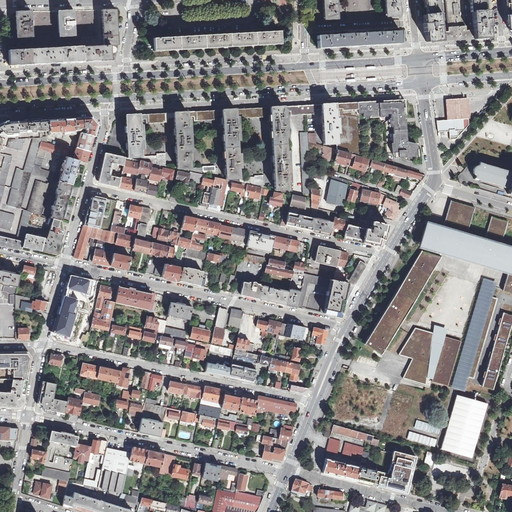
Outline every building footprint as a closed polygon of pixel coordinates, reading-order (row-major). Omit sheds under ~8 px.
[(320,0),(321,22),(336,21),(334,0),(320,0)] [(345,0),(347,23),(375,21),(373,0),(345,0)] [(387,16),(399,16),(399,7),(400,7),(399,5),(399,3),(398,3),(398,0),(384,0),(386,10),(387,16)] [(424,15),(439,14),(440,13),(438,0),(424,0),(425,7),(426,7),(427,14),(423,15),(424,15)] [(465,11),(463,0),(445,0),(448,28),(441,29),(442,41),(455,40),(474,39),(473,27),(466,28),(465,11)] [(470,0),(471,12),(488,11),(488,10),(484,10),(484,4),(485,4),(485,0),(470,0)] [(84,61),(110,60),(109,45),(118,45),(116,9),(102,10),(103,44),(100,44),(100,46),(83,47),(84,61)] [(61,37),(75,36),(74,10),(59,11),(61,37)] [(18,37),(33,37),(31,11),(16,12),(18,37)] [(474,39),(490,38),(489,27),(490,27),(490,19),(489,19),(488,11),(471,12),(472,12),(473,27),(474,39)] [(427,42),(442,41),(441,29),(439,14),(424,15),(425,23),(423,24),(424,32),(426,32),(427,42)] [(318,48),(401,44),(400,44),(401,44),(400,31),(388,32),(388,30),(383,30),(383,32),(361,33),(361,31),(356,32),(356,33),(335,35),(334,33),(330,33),(330,35),(317,36),(318,48)] [(157,38),(154,38),(154,50),(170,49),(176,49),(183,48),(201,47),(208,47),(226,46),(233,45),(251,44),(259,44),(280,43),(280,31),(265,32),(157,38)] [(109,45),(110,60),(114,60),(118,45),(109,45)] [(70,62),(84,61),(83,47),(83,46),(59,48),(61,63),(70,62)] [(46,64),(61,63),(59,48),(34,49),(35,64),(46,63),(46,64)] [(35,64),(34,49),(6,51),(5,60),(10,66),(26,65),(35,64)] [(358,111),(358,114),(363,114),(363,117),(370,116),(370,118),(383,117),(383,115),(390,115),(391,123),(390,123),(390,127),(393,127),(394,143),(392,143),(393,153),(394,153),(398,152),(398,156),(405,156),(405,158),(417,157),(418,157),(418,150),(418,149),(417,146),(415,146),(412,146),(412,143),(407,141),(406,122),(404,122),(404,114),(406,114),(405,108),(405,106),(405,100),(405,99),(404,100),(398,100),(396,100),(391,100),(389,101),(383,101),(375,101),(368,102),(358,102),(358,111)] [(468,99),(446,101),(446,120),(468,119),(469,118),(468,99)] [(335,104),(336,113),(358,111),(358,102),(357,102),(356,102),(350,103),(346,103),(339,103),(338,103),(335,104)] [(307,105),(308,115),(314,114),(315,116),(316,115),(322,115),(324,144),(337,144),(337,134),(336,119),(336,113),(335,104),(328,104),(321,104),(316,105),(314,105),(313,105),(307,105)] [(284,106),(284,112),(287,112),(290,111),(290,115),(295,115),(308,115),(307,105),(297,106),(286,106),(284,106)] [(270,107),(270,113),(272,150),(274,191),(284,193),(290,194),(291,194),(291,190),(289,190),(288,175),(290,175),(289,158),(287,158),(285,131),(287,131),(286,117),(284,117),(284,112),(284,106),(270,107)] [(235,109),(236,114),(242,114),(243,118),(249,118),(252,118),(264,117),(264,113),(270,113),(270,107),(252,108),(235,109)] [(236,114),(235,109),(222,110),(222,115),(223,129),(225,162),(226,179),(239,179),(239,178),(239,168),(241,168),(240,154),(238,154),(237,134),(240,134),(239,123),(236,123),(236,114)] [(222,115),(222,110),(204,111),(188,112),(188,117),(194,117),(194,121),(204,120),(216,120),(216,116),(222,115)] [(337,144),(337,150),(338,150),(350,154),(352,154),(353,155),(356,155),(361,157),(358,114),(358,111),(336,113),(336,119),(338,119),(339,134),(337,134),(337,144)] [(174,118),(174,112),(157,113),(139,114),(140,120),(145,120),(146,124),(158,123),(166,123),(168,123),(168,118),(174,118)] [(188,117),(188,112),(174,112),(174,118),(175,134),(177,169),(191,168),(190,158),(190,154),(192,155),(190,126),(189,126),(188,124),(188,117)] [(140,120),(139,114),(125,115),(126,127),(127,135),(127,143),(128,156),(128,157),(142,157),(141,148),(141,146),(141,143),(143,143),(143,132),(140,132),(140,126),(140,120)] [(74,118),(75,130),(80,129),(81,128),(82,128),(81,133),(94,136),(97,125),(91,117),(74,118)] [(46,131),(47,135),(61,134),(61,133),(63,132),(63,134),(75,133),(75,130),(74,118),(48,120),(48,131),(46,131)] [(46,131),(48,131),(48,120),(48,119),(17,121),(18,133),(31,132),(31,133),(35,132),(40,131),(44,131),(46,131)] [(437,121),(438,131),(449,131),(450,140),(456,139),(469,124),(468,119),(446,120),(437,121)] [(17,121),(12,121),(10,122),(6,122),(5,123),(4,122),(3,122),(1,123),(0,123),(0,149),(3,138),(5,137),(5,136),(15,135),(18,135),(18,133),(17,121)] [(94,136),(81,133),(77,147),(90,151),(94,136)] [(308,133),(300,133),(302,165),(304,193),(311,193),(311,188),(310,176),(310,169),(310,165),(309,145),(309,142),(308,133)] [(40,137),(34,138),(24,171),(32,173),(40,149),(42,142),(43,137),(40,137)] [(19,139),(19,142),(15,142),(9,142),(7,147),(22,151),(26,138),(19,139)] [(47,143),(42,142),(40,149),(61,156),(66,157),(67,157),(70,145),(62,143),(61,147),(47,143)] [(335,149),(324,146),(322,159),(326,160),(327,159),(330,160),(331,157),(332,157),(335,149)] [(90,151),(77,147),(73,159),(79,161),(86,163),(90,151)] [(32,173),(53,179),(55,174),(51,173),(52,172),(41,168),(44,158),(56,161),(56,159),(58,160),(60,158),(61,156),(40,149),(32,173)] [(338,150),(335,162),(347,166),(350,154),(338,150)] [(105,153),(99,180),(101,183),(118,187),(122,174),(118,173),(117,177),(110,176),(110,178),(108,178),(112,163),(124,166),(125,157),(105,153)] [(142,157),(142,161),(152,163),(163,166),(166,166),(165,154),(157,154),(157,156),(145,157),(142,157)] [(0,184),(5,186),(13,157),(5,155),(5,156),(4,161),(1,170),(0,173),(0,174),(0,175),(0,184)] [(361,157),(356,155),(355,158),(352,168),(359,169),(362,157),(361,157)] [(67,157),(66,157),(64,164),(63,164),(61,170),(62,171),(59,181),(72,185),(75,176),(76,176),(77,174),(76,174),(77,172),(77,171),(78,168),(77,168),(78,164),(79,161),(73,159),(67,157)] [(118,187),(133,191),(140,160),(128,158),(125,157),(124,166),(122,174),(118,187)] [(362,157),(359,169),(365,171),(367,164),(370,165),(372,160),(362,157)] [(133,191),(146,193),(148,185),(149,179),(151,168),(152,163),(142,161),(140,160),(133,191)] [(372,160),(370,165),(370,166),(383,170),(385,164),(372,160)] [(511,169),(511,170),(511,171),(483,164),(483,163),(482,163),(482,162),(480,162),(479,162),(478,164),(477,163),(472,166),(470,172),(473,177),(475,177),(474,179),(475,179),(477,180),(478,180),(509,189),(509,190),(508,194),(511,195),(511,169)] [(396,167),(385,164),(383,170),(389,172),(394,173),(396,167)] [(191,168),(191,172),(203,175),(216,177),(219,178),(218,168),(215,168),(215,166),(203,167),(203,168),(191,168)] [(408,170),(396,167),(394,173),(396,174),(406,177),(406,175),(408,170)] [(23,170),(17,168),(12,188),(13,188),(19,190),(23,170)] [(149,179),(160,181),(161,179),(161,177),(162,171),(151,168),(149,179)] [(163,168),(162,171),(161,177),(167,178),(167,179),(172,180),(174,170),(163,168)] [(310,176),(330,182),(326,202),(344,206),(345,200),(345,199),(348,181),(346,180),(331,175),(316,171),(310,169),(310,176)] [(24,171),(23,170),(19,190),(15,207),(21,209),(26,191),(32,173),(24,171)] [(408,170),(406,175),(420,179),(420,178),(423,178),(425,175),(424,175),(421,174),(408,170)] [(190,174),(178,172),(177,179),(183,180),(182,182),(188,184),(188,181),(190,174)] [(190,172),(190,174),(188,181),(194,182),(199,183),(201,184),(202,178),(203,175),(191,172),(190,172)] [(239,179),(240,183),(247,185),(256,186),(261,188),(263,188),(263,176),(255,176),(255,177),(239,178),(239,179)] [(219,178),(216,177),(215,181),(213,187),(211,194),(208,207),(208,208),(216,210),(224,179),(219,178)] [(201,184),(213,187),(215,181),(202,178),(201,184)] [(224,179),(216,210),(219,211),(220,206),(222,206),(227,184),(230,185),(231,183),(231,181),(224,179)] [(28,211),(32,212),(42,215),(51,184),(48,183),(48,184),(37,181),(28,211)] [(72,185),(59,181),(55,194),(57,195),(54,206),(52,205),(51,209),(53,210),(51,218),(61,221),(62,221),(72,185)] [(240,183),(231,181),(231,183),(232,184),(231,190),(242,192),(245,192),(247,185),(240,183)] [(356,183),(355,188),(352,188),(352,190),(351,189),(348,200),(354,201),(357,190),(362,192),(362,190),(363,185),(356,183)] [(0,204),(5,186),(0,184),(0,227),(11,231),(15,215),(0,211),(0,204)] [(157,196),(159,187),(148,185),(146,193),(157,196)] [(247,185),(245,192),(245,195),(248,195),(248,191),(249,192),(249,197),(254,198),(256,186),(247,185)] [(398,185),(395,192),(408,198),(412,194),(406,191),(402,189),(403,187),(398,185)] [(19,190),(13,188),(8,205),(15,207),(19,190)] [(311,193),(311,199),(312,207),(318,208),(320,201),(322,195),(320,194),(321,191),(311,188),(311,193)] [(360,200),(369,202),(371,191),(362,190),(362,192),(360,200)] [(369,202),(378,204),(380,194),(380,193),(371,191),(369,202)] [(172,192),(171,194),(170,199),(179,201),(181,194),(174,192),(172,192)] [(199,205),(207,207),(208,207),(211,194),(202,192),(199,205)] [(274,193),(272,198),(270,197),(269,203),(281,206),(283,195),(274,193)] [(115,211),(117,200),(92,194),(87,213),(98,215),(98,217),(106,218),(103,230),(110,231),(115,211)] [(293,195),(292,197),(291,204),(298,206),(306,207),(305,197),(293,195)] [(386,214),(393,220),(398,213),(399,211),(395,208),(398,204),(385,199),(383,205),(387,206),(387,208),(388,211),(386,214)] [(451,201),(448,208),(473,215),(475,208),(451,201)] [(125,229),(124,234),(135,237),(144,239),(145,235),(151,209),(150,208),(142,207),(142,208),(130,205),(125,229)] [(443,226),(435,250),(508,272),(507,274),(503,290),(511,292),(511,249),(500,246),(501,244),(508,222),(491,217),(484,239),(484,241),(466,236),(467,234),(473,215),(448,208),(443,226)] [(24,210),(17,240),(0,236),(0,244),(22,249),(23,246),(26,234),(28,228),(29,224),(32,212),(28,211),(24,210)] [(115,211),(110,231),(118,233),(124,234),(125,229),(116,226),(117,223),(118,223),(118,222),(119,222),(119,218),(122,216),(119,212),(115,211)] [(32,212),(29,224),(38,227),(50,231),(63,235),(65,235),(66,230),(62,229),(62,228),(62,227),(62,226),(62,225),(59,224),(60,221),(61,221),(51,218),(42,215),(32,212)] [(312,218),(296,214),(291,213),(289,213),(288,216),(287,219),(286,225),(291,226),(295,227),(305,229),(311,231),(312,231),(312,218)] [(184,216),(181,229),(187,230),(187,231),(189,232),(189,230),(193,231),(196,219),(184,216)] [(312,218),(312,231),(315,232),(316,232),(318,232),(320,233),(322,233),(323,234),(326,234),(327,234),(329,235),(330,235),(330,234),(333,222),(331,222),(325,221),(325,220),(321,219),(322,217),(314,216),(313,218),(312,218)] [(334,217),(333,222),(330,234),(333,235),(335,227),(345,230),(346,225),(348,221),(334,217)] [(196,219),(193,231),(193,233),(197,234),(198,231),(204,232),(206,233),(208,221),(196,219)] [(208,221),(206,233),(212,234),(214,223),(208,221)] [(418,247),(507,274),(508,272),(435,250),(443,226),(426,221),(418,247)] [(343,238),(344,238),(348,239),(351,240),(352,240),(353,240),(354,240),(355,241),(358,241),(362,242),(363,242),(369,244),(370,244),(373,245),(374,245),(374,244),(375,241),(379,242),(380,239),(382,239),(382,238),(383,234),(383,233),(383,232),(386,232),(386,231),(387,226),(388,225),(372,222),(370,231),(346,225),(345,230),(343,238)] [(214,223),(212,234),(218,235),(220,225),(221,224),(214,223)] [(110,231),(103,230),(83,225),(74,258),(83,260),(86,248),(89,237),(115,244),(118,233),(110,231)] [(218,235),(218,237),(229,239),(228,240),(229,241),(230,239),(233,228),(220,225),(218,235)] [(235,240),(234,243),(237,247),(241,244),(246,245),(248,239),(249,232),(244,231),(245,230),(243,229),(241,229),(238,228),(237,229),(233,228),(230,239),(235,240)] [(159,229),(157,238),(157,239),(161,240),(160,242),(164,243),(164,241),(167,241),(168,238),(170,232),(170,231),(165,230),(159,229)] [(45,239),(42,251),(55,254),(57,252),(58,249),(59,250),(61,242),(60,242),(63,235),(50,231),(47,239),(45,239)] [(249,232),(248,239),(246,245),(246,246),(271,251),(272,247),(274,236),(271,236),(270,235),(268,235),(267,235),(257,232),(256,232),(254,232),(253,232),(250,231),(249,232)] [(170,232),(168,238),(173,239),(173,240),(174,240),(173,245),(177,246),(179,237),(180,234),(178,233),(170,232)] [(118,233),(115,244),(115,245),(116,245),(117,244),(132,247),(134,239),(135,237),(124,234),(118,233)] [(193,233),(191,240),(190,249),(202,251),(204,241),(205,237),(205,236),(203,235),(197,234),(193,233)] [(42,251),(45,239),(45,238),(36,236),(36,235),(34,235),(34,236),(26,234),(23,246),(42,251)] [(274,236),(272,247),(280,248),(280,251),(285,252),(285,249),(288,250),(290,240),(285,239),(284,238),(274,236)] [(115,244),(89,237),(86,248),(92,249),(93,245),(95,243),(97,244),(114,248),(115,245),(115,244)] [(179,237),(177,246),(187,248),(190,249),(191,240),(181,238),(179,237)] [(134,239),(132,247),(132,250),(149,254),(149,253),(152,243),(134,239)] [(290,240),(288,250),(297,252),(298,249),(299,242),(292,240),(291,240),(290,240)] [(152,243),(149,253),(166,258),(169,247),(152,243)] [(92,262),(110,266),(113,253),(114,248),(97,244),(92,262)] [(169,247),(166,258),(178,261),(179,261),(180,260),(181,259),(181,257),(183,252),(186,253),(187,248),(177,246),(173,245),(170,244),(169,247)] [(337,265),(340,251),(319,246),(316,261),(337,265)] [(186,253),(185,255),(206,260),(206,259),(208,252),(202,251),(190,249),(187,248),(186,253)] [(354,256),(365,258),(366,255),(366,253),(355,250),(354,256)] [(348,253),(340,251),(337,265),(342,267),(343,265),(345,264),(346,261),(347,260),(348,253)] [(364,344),(381,354),(441,257),(422,251),(364,344)] [(206,259),(219,262),(219,261),(220,258),(221,258),(221,255),(215,254),(214,254),(208,252),(206,259)] [(110,266),(127,269),(130,257),(115,254),(113,253),(110,266)] [(244,254),(243,260),(264,265),(265,260),(265,258),(244,254)] [(269,258),(269,261),(267,265),(284,269),(285,266),(285,262),(284,261),(284,263),(270,260),(271,259),(269,258)] [(367,265),(362,263),(363,261),(361,260),(350,279),(346,278),(345,282),(355,285),(367,265)] [(295,263),(293,271),(294,271),(298,272),(298,274),(304,276),(305,273),(303,273),(305,265),(302,264),(302,263),(299,262),(298,263),(295,263)] [(165,264),(164,267),(163,267),(161,277),(179,281),(182,268),(165,264)] [(266,265),(265,272),(292,277),(293,273),(294,271),(293,271),(288,270),(284,269),(267,265),(266,265)] [(24,266),(23,272),(26,273),(24,281),(32,283),(35,268),(24,266)] [(161,267),(157,266),(155,274),(154,274),(161,276),(162,271),(163,267),(161,267)] [(179,281),(200,285),(201,279),(203,272),(199,271),(199,270),(187,268),(187,269),(182,268),(179,281)] [(0,270),(0,283),(1,284),(1,285),(4,286),(17,288),(20,275),(0,270)] [(42,270),(35,299),(41,300),(48,271),(42,270)] [(331,281),(331,279),(305,273),(304,276),(301,292),(297,307),(301,308),(302,308),(306,290),(307,283),(323,286),(324,279),(331,281)] [(345,282),(346,278),(347,276),(335,273),(334,280),(345,282)] [(70,276),(67,288),(67,289),(72,290),(90,295),(94,283),(70,276)] [(334,280),(331,279),(331,281),(328,292),(326,291),(326,296),(327,296),(325,308),(321,307),(320,312),(323,313),(340,317),(355,285),(345,282),(334,280)] [(454,388),(463,390),(495,281),(486,279),(454,388)] [(240,295),(259,299),(261,286),(257,285),(258,284),(256,284),(255,282),(254,282),(252,283),(251,282),(251,284),(243,282),(240,295)] [(115,302),(110,301),(105,300),(105,298),(109,299),(111,288),(100,285),(93,318),(108,322),(111,322),(111,318),(115,302)] [(148,310),(152,293),(119,285),(115,302),(148,310)] [(17,288),(4,286),(3,291),(5,291),(6,291),(7,292),(8,293),(10,294),(10,296),(10,304),(16,304),(16,294),(17,288)] [(261,286),(259,299),(286,305),(288,292),(261,286)] [(110,301),(113,288),(111,288),(109,299),(105,298),(105,300),(110,301)] [(288,292),(286,305),(293,306),(297,307),(301,292),(289,290),(288,292)] [(16,309),(31,312),(32,308),(43,311),(43,309),(46,301),(35,299),(16,294),(16,304),(16,309)] [(61,336),(68,338),(69,337),(78,308),(76,307),(78,300),(70,298),(65,296),(64,296),(53,333),(61,335),(61,336)] [(192,307),(171,302),(168,315),(175,317),(175,318),(182,319),(182,318),(185,319),(184,323),(188,324),(192,307)] [(223,328),(227,310),(219,308),(215,326),(223,328)] [(240,328),(243,313),(243,312),(232,309),(230,316),(231,317),(230,321),(229,321),(229,322),(228,326),(240,328)] [(482,385),(493,389),(511,325),(511,315),(503,313),(482,385)] [(165,327),(166,321),(147,317),(144,327),(146,327),(159,331),(158,333),(160,333),(164,334),(165,327)] [(106,330),(108,322),(93,318),(91,327),(106,330)] [(268,322),(258,320),(257,325),(256,327),(260,328),(262,329),(261,331),(262,332),(261,337),(265,337),(266,332),(268,322)] [(268,322),(266,332),(277,334),(276,339),(272,338),(270,351),(273,352),(273,353),(271,353),(270,358),(272,358),(273,359),(274,356),(279,335),(281,323),(269,320),(268,322)] [(293,326),(281,323),(279,335),(303,340),(305,327),(293,325),(293,326)] [(111,332),(119,334),(124,335),(126,329),(120,327),(120,326),(118,325),(118,326),(116,325),(116,326),(112,326),(111,332)] [(186,332),(165,327),(164,334),(173,336),(176,337),(185,339),(186,332)] [(192,327),(190,337),(207,341),(210,331),(192,327)] [(19,339),(22,339),(23,339),(29,339),(29,334),(29,333),(29,328),(19,328),(19,330),(18,332),(18,335),(19,335),(19,339)] [(215,328),(211,342),(221,344),(224,334),(223,334),(224,330),(215,328)] [(314,328),(312,334),(314,335),(313,339),(317,340),(316,343),(324,344),(327,331),(314,328)] [(426,385),(427,378),(432,379),(431,382),(448,386),(460,342),(445,337),(444,339),(432,335),(432,333),(415,329),(398,355),(405,357),(405,355),(415,358),(408,372),(406,371),(403,378),(426,385)] [(158,333),(145,330),(144,330),(143,332),(144,332),(148,333),(149,332),(151,332),(150,333),(155,335),(154,339),(157,339),(158,336),(158,333)] [(130,331),(129,337),(134,338),(134,339),(136,340),(136,339),(140,339),(141,333),(137,333),(138,331),(136,331),(136,332),(130,331)] [(154,339),(155,335),(150,333),(151,332),(149,332),(148,333),(144,332),(142,340),(147,341),(148,339),(154,340),(154,339)] [(173,336),(164,334),(160,333),(158,343),(159,343),(164,344),(171,346),(173,336)] [(185,339),(176,337),(174,346),(178,347),(181,348),(186,349),(188,340),(185,339)] [(235,350),(247,353),(249,343),(249,341),(237,338),(236,346),(235,349),(235,350)] [(197,341),(188,340),(186,349),(185,353),(185,355),(190,356),(189,359),(189,362),(192,362),(193,358),(197,341)] [(211,345),(197,341),(193,358),(204,360),(204,359),(205,356),(207,350),(203,349),(204,347),(210,349),(211,345)] [(235,350),(211,345),(210,349),(209,351),(232,356),(233,357),(235,350)] [(294,348),(292,360),(299,361),(300,356),(299,355),(300,349),(294,348)] [(247,353),(235,350),(233,357),(232,361),(232,364),(232,365),(255,369),(257,363),(259,356),(258,355),(252,354),(247,353)] [(28,380),(32,357),(28,352),(0,351),(0,367),(8,368),(8,374),(10,374),(10,379),(13,379),(28,380)] [(51,354),(49,363),(61,366),(63,356),(51,354)] [(412,359),(406,371),(408,372),(415,358),(405,355),(405,357),(412,359)] [(257,363),(260,364),(270,366),(272,358),(270,358),(264,357),(260,356),(259,356),(257,363)] [(286,362),(281,361),(279,370),(285,372),(286,363),(287,362),(286,362)] [(229,377),(231,367),(220,365),(221,363),(218,362),(217,364),(207,362),(205,371),(229,377)] [(99,367),(83,363),(80,374),(87,376),(86,378),(90,379),(90,377),(97,378),(99,367)] [(286,363),(285,372),(291,373),(293,365),(293,364),(286,363)] [(255,369),(232,365),(231,367),(229,377),(253,382),(255,369)] [(302,387),(302,385),(295,384),(299,366),(293,365),(291,373),(289,383),(289,385),(291,385),(302,387)] [(99,367),(97,378),(115,382),(118,383),(120,371),(110,369),(108,369),(99,367)] [(123,368),(122,372),(120,371),(117,385),(127,386),(129,381),(127,381),(129,369),(123,368)] [(143,380),(141,387),(148,389),(149,383),(151,374),(151,373),(150,373),(146,372),(145,371),(143,380)] [(148,389),(153,390),(154,386),(155,381),(159,382),(161,382),(162,376),(151,374),(149,383),(148,389)] [(28,380),(13,379),(11,393),(0,392),(0,405),(18,407),(23,404),(28,380)] [(43,381),(38,404),(43,411),(64,415),(65,412),(67,401),(53,398),(56,384),(43,381)] [(177,383),(170,381),(168,391),(175,392),(177,383)] [(177,383),(175,392),(177,393),(181,394),(183,384),(177,383)] [(203,388),(185,384),(183,394),(189,395),(189,394),(190,391),(193,392),(198,393),(197,397),(201,398),(203,388)] [(204,386),(203,388),(201,398),(201,401),(199,412),(198,414),(201,415),(219,419),(220,413),(221,407),(224,394),(225,390),(204,386)] [(145,403),(146,399),(139,397),(140,393),(140,391),(136,391),(133,390),(132,393),(131,400),(132,400),(144,402),(145,403)] [(89,404),(98,406),(100,397),(101,395),(91,394),(92,391),(89,391),(88,393),(85,392),(85,393),(83,401),(82,402),(89,404)] [(132,393),(124,391),(123,398),(131,400),(132,393)] [(238,411),(241,397),(224,394),(221,407),(238,411)] [(441,449),(472,458),(487,403),(457,395),(441,449)] [(268,405),(269,398),(263,397),(262,397),(258,396),(258,397),(257,401),(257,403),(256,408),(260,409),(262,409),(263,404),(268,405)] [(130,403),(131,400),(123,398),(118,397),(118,400),(117,400),(116,406),(127,408),(128,403),(130,403)] [(254,415),(254,413),(256,408),(257,403),(257,401),(256,400),(254,400),(253,400),(252,399),(241,397),(238,411),(254,415)] [(65,412),(72,413),(73,413),(80,415),(82,405),(82,402),(83,401),(68,398),(67,401),(65,412)] [(276,407),(279,407),(279,406),(285,407),(286,402),(282,401),(280,400),(275,399),(273,406),(276,407)] [(144,402),(132,400),(130,408),(142,411),(144,402)] [(293,403),(292,403),(286,402),(285,407),(284,408),(288,409),(295,411),(296,404),(293,403)] [(139,431),(160,436),(161,430),(166,407),(163,407),(156,405),(145,403),(139,431)] [(179,424),(187,426),(188,422),(192,423),(194,413),(182,411),(181,415),(179,424)] [(236,419),(237,415),(230,414),(228,417),(223,416),(223,414),(220,413),(219,419),(235,422),(236,419)] [(219,419),(201,415),(199,421),(203,422),(203,424),(207,425),(210,426),(214,427),(214,426),(217,426),(219,419)] [(237,422),(235,422),(219,419),(217,426),(217,427),(228,430),(229,428),(236,430),(237,422)] [(438,434),(440,427),(416,420),(414,427),(438,434)] [(252,426),(247,424),(242,424),(237,422),(236,430),(235,431),(247,434),(246,436),(249,436),(250,433),(252,426)] [(252,432),(259,434),(261,425),(254,423),(252,432)] [(330,438),(331,431),(333,424),(327,423),(324,436),(330,438)] [(366,441),(367,434),(333,424),(331,431),(333,432),(333,431),(334,431),(366,441)] [(280,439),(289,441),(289,438),(291,433),(292,432),(293,428),(286,426),(286,429),(284,428),(283,432),(280,431),(271,429),(270,432),(275,433),(274,436),(272,435),(272,437),(280,439)] [(0,438),(17,440),(19,429),(0,427),(0,438)] [(78,436),(56,431),(51,430),(49,440),(76,446),(78,436)] [(408,432),(406,440),(435,447),(437,438),(408,432)] [(373,436),(367,434),(366,441),(372,442),(371,445),(377,446),(378,440),(373,439),(373,436)] [(261,435),(259,443),(265,444),(262,458),(263,458),(266,459),(268,459),(269,460),(272,460),(275,461),(277,461),(281,462),(281,460),(285,450),(287,444),(288,443),(289,441),(280,439),(272,437),(269,437),(261,435)] [(330,438),(326,451),(338,454),(341,441),(330,438)] [(108,441),(107,441),(102,440),(101,440),(98,454),(97,454),(100,441),(93,440),(89,460),(103,464),(106,448),(108,441)] [(363,451),(364,447),(346,442),(342,455),(360,460),(361,460),(362,459),(363,451)] [(77,444),(74,457),(79,459),(78,462),(82,463),(83,460),(88,461),(90,447),(89,447),(88,449),(78,446),(79,445),(77,444)] [(148,450),(147,450),(145,449),(138,448),(137,448),(132,446),(130,453),(129,460),(145,464),(148,450)] [(129,460),(130,453),(106,448),(103,464),(103,467),(102,470),(99,482),(98,488),(99,488),(122,493),(126,475),(128,465),(129,460)] [(45,452),(44,452),(32,449),(31,458),(39,459),(38,462),(44,463),(46,454),(46,452),(45,452)] [(164,454),(148,450),(145,464),(161,467),(164,454)] [(376,470),(373,483),(383,485),(382,487),(387,489),(388,486),(392,487),(391,490),(406,493),(408,486),(405,485),(407,479),(410,480),(411,475),(408,475),(411,461),(414,462),(416,456),(394,451),(394,453),(387,451),(387,452),(380,451),(376,470)] [(423,463),(431,466),(435,454),(427,451),(423,463)] [(174,465),(176,456),(171,455),(167,454),(164,454),(161,467),(160,471),(160,473),(186,479),(188,470),(188,468),(174,465)] [(325,458),(322,472),(357,481),(360,467),(348,464),(347,465),(345,465),(345,463),(332,460),(332,461),(330,461),(330,459),(325,458)] [(218,476),(220,466),(216,465),(209,463),(208,463),(206,462),(205,462),(202,478),(217,481),(218,476)] [(90,480),(93,464),(89,463),(85,479),(90,480)] [(194,463),(192,474),(199,475),(200,470),(199,470),(201,465),(194,463)] [(128,465),(126,475),(132,476),(134,470),(135,467),(128,465)] [(236,475),(237,469),(223,466),(220,466),(218,476),(226,478),(227,473),(236,475)] [(373,483),(376,470),(360,467),(357,481),(372,485),(373,483)] [(68,481),(70,474),(43,468),(41,476),(67,481),(68,481)] [(238,492),(239,489),(244,490),(247,475),(243,474),(240,473),(237,485),(236,489),(236,491),(238,492)] [(99,482),(96,481),(90,480),(85,479),(84,485),(85,485),(98,488),(99,482)] [(306,495),(305,497),(311,499),(313,485),(297,480),(293,490),(306,495)] [(83,484),(76,483),(68,481),(67,481),(65,495),(67,496),(69,485),(70,484),(84,487),(85,485),(84,485),(83,484)] [(36,484),(34,494),(41,495),(41,496),(49,498),(52,485),(40,483),(40,485),(36,484)] [(511,485),(502,484),(499,497),(507,499),(508,496),(511,497),(511,485)] [(99,488),(98,488),(85,485),(84,487),(84,489),(90,490),(90,491),(97,493),(99,488)] [(257,496),(238,492),(236,491),(235,493),(217,490),(212,511),(256,511),(263,497),(257,496)] [(348,495),(347,495),(345,495),(345,494),(320,490),(319,498),(347,501),(348,495)] [(129,511),(131,510),(108,503),(74,492),(73,497),(67,496),(65,495),(62,506),(63,506),(71,509),(73,504),(74,504),(76,505),(99,511),(129,511)] [(187,498),(182,497),(183,496),(178,495),(176,505),(183,506),(185,507),(186,501),(187,498)] [(195,509),(196,503),(195,502),(196,496),(190,495),(188,501),(186,501),(185,507),(195,509)] [(202,511),(203,503),(210,505),(212,498),(200,496),(199,501),(197,501),(195,509),(198,510),(202,511)] [(153,500),(145,498),(142,498),(140,503),(151,506),(153,500)] [(154,500),(153,500),(151,506),(151,507),(153,507),(153,506),(161,507),(165,508),(165,507),(167,503),(154,500)] [(385,511),(388,505),(368,500),(368,501),(366,508),(361,507),(362,505),(361,505),(352,502),(349,511),(385,511)] [(176,505),(167,503),(165,507),(168,508),(167,511),(166,511),(180,511),(183,506),(176,505)]
